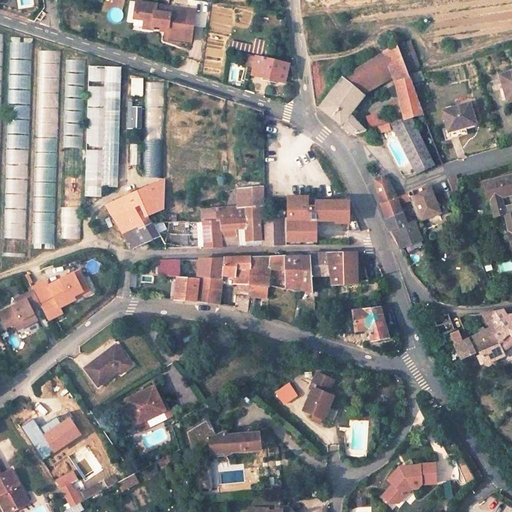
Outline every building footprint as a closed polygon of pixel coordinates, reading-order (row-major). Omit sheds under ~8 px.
[(154,27),(161,28),(161,32),(160,38),(186,41),(188,25),(183,24),(185,9),(167,6),(167,9),(153,6),(153,4),(134,2),(132,18),(140,19),(148,20),(147,26),(154,27)] [(147,26),(148,20),(140,19),(139,28),(146,30),(147,26)] [(272,42),(255,38),(254,45),(252,53),(268,56),(272,42)] [(30,40),(9,40),(2,262),(24,263),(30,40)] [(254,45),(231,40),(230,47),(252,53),(254,45)] [(397,44),(383,53),(396,83),(410,79),(397,44)] [(58,51),(37,51),(32,244),(53,244),(58,51)] [(383,53),(343,78),(364,95),(393,77),(383,53)] [(254,67),(256,57),(248,55),(246,65),(254,67)] [(289,63),(256,56),(256,57),(254,67),(252,74),(285,82),(289,63)] [(84,57),(64,57),(61,235),(79,237),(84,57)] [(86,195),(100,195),(103,195),(103,187),(118,187),(119,164),(121,66),(89,65),(87,172),(86,184),(86,195)] [(511,71),(500,75),(508,102),(511,100),(511,71)] [(129,77),(129,96),(141,96),(142,77),(129,77)] [(343,78),(319,108),(353,135),(365,131),(353,118),(349,114),(353,109),(364,95),(343,78)] [(410,79),(396,83),(399,99),(404,121),(410,117),(424,114),(410,79)] [(364,95),(363,97),(365,101),(375,95),(372,90),(364,95)] [(399,99),(383,107),(393,126),(404,121),(399,99)] [(469,103),(442,110),(447,126),(442,128),(445,139),(461,134),(459,128),(465,126),(475,124),(469,103)] [(125,128),(140,128),(140,104),(125,104),(125,128)] [(353,109),(349,114),(353,118),(357,112),(353,109)] [(404,121),(393,126),(415,173),(434,164),(410,117),(404,121)] [(389,124),(379,127),(381,133),(391,130),(389,124)] [(161,138),(143,139),(142,177),(151,177),(161,177),(161,138)] [(456,174),(447,177),(454,193),(462,190),(458,180),(456,174)] [(511,174),(485,182),(494,217),(503,215),(511,248),(511,204),(503,206),(501,198),(511,194),(511,174)] [(381,177),(374,180),(381,205),(386,219),(391,217),(402,213),(399,205),(402,204),(399,197),(396,198),(389,182),(381,177)] [(163,179),(141,189),(106,205),(123,234),(133,229),(138,227),(150,221),(147,216),(149,216),(163,209),(163,179)] [(429,185),(408,194),(411,200),(414,199),(417,207),(435,200),(429,185)] [(202,210),(202,220),(221,220),(223,237),(236,237),(238,245),(261,245),(260,219),(260,215),(264,215),(264,198),(264,188),(250,189),(250,207),(238,208),(202,210)] [(250,189),(238,190),(238,208),(250,207),(250,189)] [(444,193),(449,205),(457,201),(452,190),(444,193)] [(403,196),(399,197),(402,204),(411,200),(408,194),(403,196)] [(306,197),(285,198),(286,218),(286,238),(300,238),(300,242),(308,241),(308,237),(316,237),(315,220),(336,219),(341,219),(341,217),(348,216),(347,200),(315,201),(315,206),(307,207),(306,197)] [(435,200),(417,207),(422,220),(440,213),(435,200)] [(417,207),(414,208),(419,221),(422,220),(417,207)] [(391,217),(386,219),(390,232),(394,230),(407,225),(402,213),(391,217)] [(286,218),(260,219),(261,245),(286,244),(286,242),(286,238),(286,218)] [(221,220),(202,220),(204,246),(223,246),(238,245),(236,237),(223,237),(221,220)] [(150,221),(138,227),(146,242),(159,237),(150,221)] [(407,225),(394,230),(400,248),(422,240),(415,223),(407,225)] [(133,229),(123,234),(131,248),(142,244),(133,229)] [(333,254),(310,253),(310,257),(312,275),(330,274),(330,270),(357,268),(357,253),(333,252),(333,254)] [(285,256),(250,257),(250,270),(255,270),(255,275),(269,276),(270,274),(270,267),(286,269),(286,287),(313,292),(312,275),(310,257),(286,258),(285,256)] [(250,257),(225,258),(222,279),(222,282),(239,284),(235,308),(253,313),(255,297),(267,298),(269,276),(255,275),(255,270),(250,270),(250,257)] [(221,258),(157,261),(158,268),(159,274),(222,279),(225,258),(221,258)] [(357,268),(330,270),(330,274),(332,285),(358,282),(357,268)] [(53,296),(40,303),(49,321),(63,314),(60,308),(75,300),(74,297),(89,289),(79,271),(48,287),(53,296)] [(153,284),(153,276),(130,274),(129,286),(140,287),(141,283),(153,284)] [(198,280),(177,278),(174,299),(195,301),(198,280)] [(53,296),(48,287),(45,280),(32,287),(39,302),(40,303),(53,296)] [(39,302),(32,287),(22,292),(24,296),(0,308),(0,315),(4,324),(12,320),(18,317),(21,324),(35,316),(30,306),(39,302)] [(221,291),(197,288),(195,301),(219,305),(221,291)] [(22,292),(15,295),(17,300),(24,296),(22,292)] [(381,308),(353,311),(355,331),(369,329),(371,341),(389,338),(381,308)] [(503,309),(495,311),(505,326),(495,334),(495,335),(500,341),(503,343),(480,353),(481,354),(485,363),(485,364),(505,356),(503,352),(511,345),(511,314),(506,315),(503,309)] [(495,311),(481,313),(490,327),(479,333),(488,346),(500,341),(495,335),(495,334),(505,326),(495,311)] [(448,314),(433,320),(440,337),(455,330),(448,314)] [(18,317),(12,320),(16,326),(21,324),(18,317)] [(324,323),(314,321),(314,333),(324,336),(324,323)] [(460,358),(488,346),(479,333),(468,338),(464,329),(458,331),(463,341),(455,345),(460,358)] [(456,332),(450,335),(452,340),(455,345),(463,341),(458,331),(456,332)] [(450,335),(444,337),(446,343),(452,340),(450,335)] [(116,345),(85,369),(98,387),(118,371),(121,374),(132,366),(116,345)] [(303,360),(312,363),(314,357),(304,354),(303,360)] [(481,354),(476,356),(480,365),(485,363),(481,354)] [(341,378),(323,371),(318,385),(320,386),(311,410),(322,414),(330,417),(332,418),(341,394),(335,392),(341,378)] [(288,383),(274,392),(282,405),(296,396),(288,383)] [(154,387),(123,402),(134,426),(166,411),(154,387)] [(208,422),(187,434),(192,452),(210,451),(211,455),(224,454),(225,456),(232,453),(253,452),(252,435),(225,437),(222,436),(217,437),(214,428),(210,429),(208,422)] [(54,433),(41,441),(46,448),(59,440),(54,433)] [(435,467),(420,469),(408,471),(409,475),(405,475),(400,472),(389,486),(395,490),(385,503),(393,509),(397,504),(401,508),(406,502),(405,498),(411,491),(414,493),(420,492),(423,488),(438,486),(435,467)] [(23,485),(14,471),(4,476),(0,478),(0,497),(1,497),(8,511),(11,511),(27,503),(19,487),(23,485)] [(73,471),(57,480),(61,488),(78,480),(73,471)] [(210,473),(201,474),(202,485),(211,485),(210,473)] [(108,488),(117,484),(113,477),(104,482),(108,488)] [(99,483),(84,491),(88,499),(103,491),(99,483)] [(23,485),(19,487),(27,503),(31,501),(23,485)] [(60,498),(67,511),(85,500),(78,488),(60,498)] [(406,502),(414,493),(411,491),(405,498),(406,502)]
